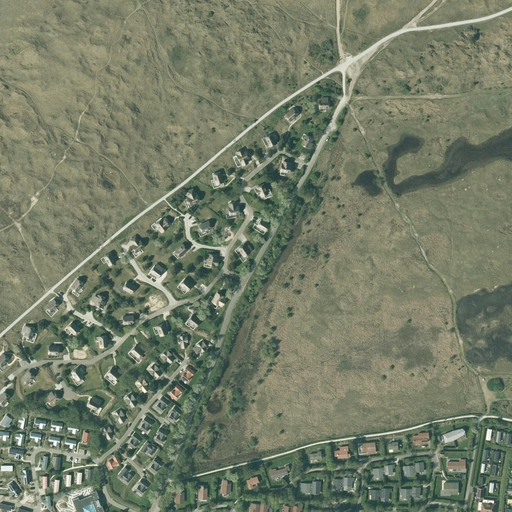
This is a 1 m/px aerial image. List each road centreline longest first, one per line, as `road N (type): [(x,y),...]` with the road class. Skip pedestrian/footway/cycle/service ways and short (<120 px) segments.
road 1 (unclassified): [(150,511),(229,308),(343,99)]
road 2 (unknown): [(511,87),(344,97),(379,50),(435,0)]
